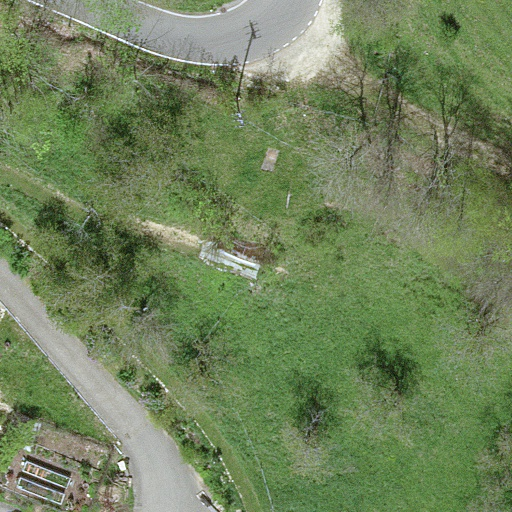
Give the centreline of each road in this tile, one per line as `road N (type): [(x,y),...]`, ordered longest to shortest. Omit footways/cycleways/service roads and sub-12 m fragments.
road 1 (track): [(276,12),(363,77),(511,161)]
road 2 (tertiary): [(84,0),(158,30),(213,39),(257,25),(286,0)]
